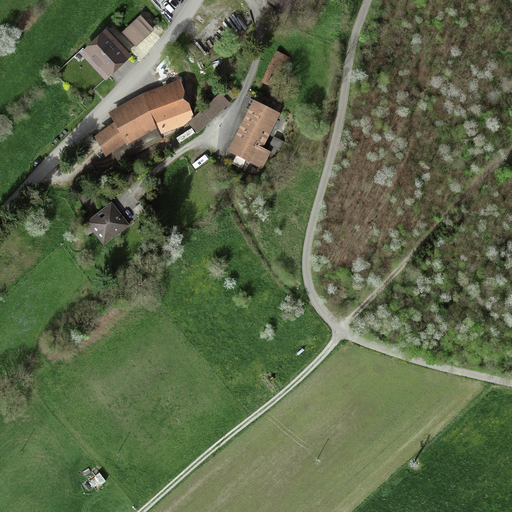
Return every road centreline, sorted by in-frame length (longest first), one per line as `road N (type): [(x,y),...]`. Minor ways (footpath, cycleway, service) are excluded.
road 1 (unclassified): [(511,383),(339,332),(312,295),(309,233),(365,0)]
road 2 (track): [(339,332),(289,389),(140,511)]
road 3 (track): [(339,332),(511,149)]
road 4 (residential): [(24,183),(149,61),(195,0)]
